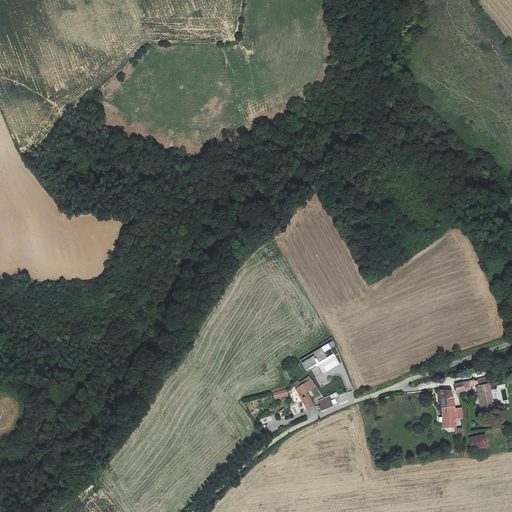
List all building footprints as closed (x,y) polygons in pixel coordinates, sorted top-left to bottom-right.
[(324,353),(335,346),(333,341),(300,360),(306,370),(327,357),(324,353)] [(293,384),(307,409),(314,405),(307,391),(315,386),(309,376),(300,383),(298,380),(293,384)] [(474,380),(455,384),(457,393),(470,390),(469,387),(476,385),(481,411),(495,409),(489,383),(487,376),(477,379),(478,380),(475,381),(474,380)] [(273,393),(275,399),(288,395),(287,389),(273,393)] [(455,418),(455,409),(453,398),(451,390),(441,390),(442,416),(442,427),(456,427),(455,418)] [(321,411),(333,405),(329,396),(319,401),(321,405),(319,406),(321,411)] [(462,428),(455,429),(455,439),(463,438),(462,428)] [(484,434),(469,436),(471,450),(486,448),(484,434)]
